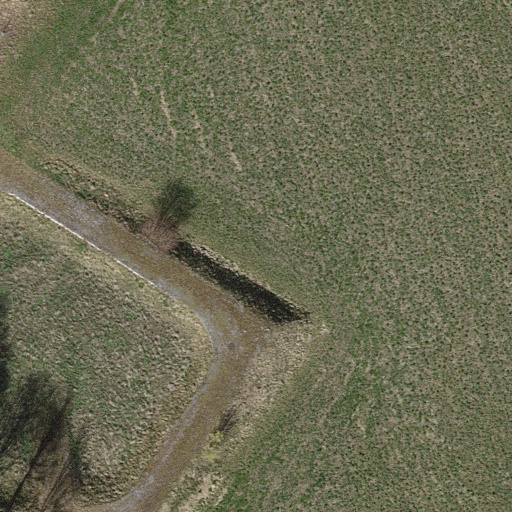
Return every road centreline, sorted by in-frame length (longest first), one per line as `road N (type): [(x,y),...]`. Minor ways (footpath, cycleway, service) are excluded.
road 1 (track): [(0,171),(255,336)]
road 2 (track): [(255,336),(139,511)]
